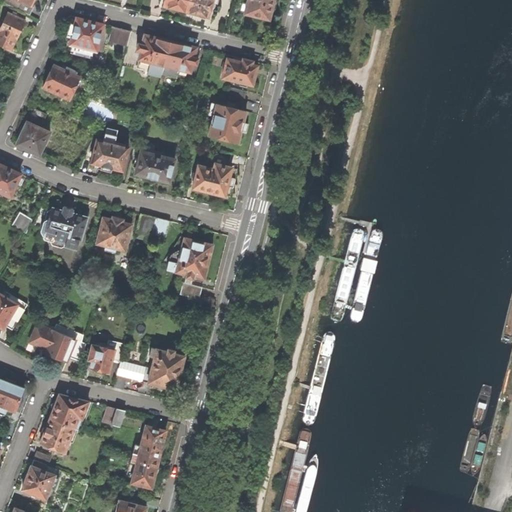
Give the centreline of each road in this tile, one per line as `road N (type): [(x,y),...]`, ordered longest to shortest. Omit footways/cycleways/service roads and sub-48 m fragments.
road 1 (residential): [(252,229),(67,180),(0,149)]
road 2 (residential): [(63,1),(292,58)]
road 3 (secondary): [(201,419),(252,229)]
road 4 (secondary): [(252,229),(292,58)]
road 5 (residential): [(48,377),(201,419)]
road 6 (residential): [(63,1),(0,136)]
road 7 (residential): [(48,377),(0,501)]
